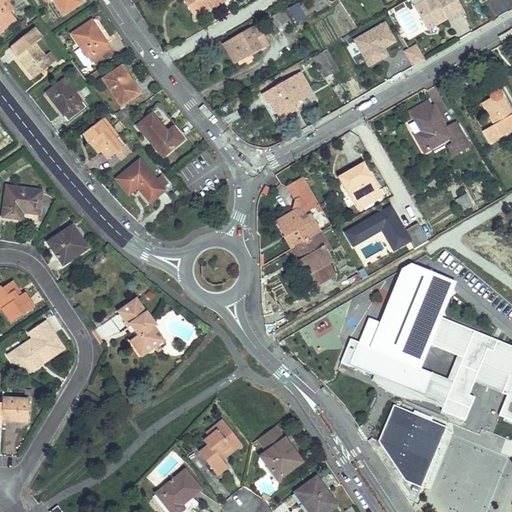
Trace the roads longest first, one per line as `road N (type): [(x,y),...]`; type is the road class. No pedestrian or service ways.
road 1 (residential): [(511,22),(240,175)]
road 2 (residential): [(0,252),(34,263),(85,344),(71,391),(6,493)]
road 3 (tertiary): [(228,297),(244,332),(312,403),(385,511)]
road 4 (tertiary): [(0,92),(106,221),(146,253),(186,263)]
road 5 (residential): [(240,175),(112,0)]
